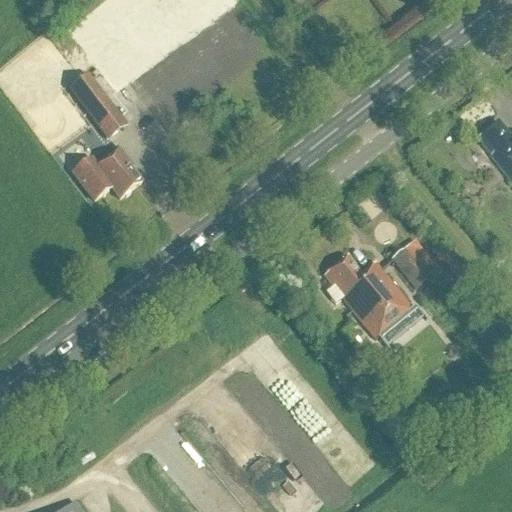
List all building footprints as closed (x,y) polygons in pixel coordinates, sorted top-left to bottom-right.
[(413,62),(442,43),(435,32),(406,51),(413,62)] [(374,75),(382,87),(415,67),(407,54),(374,75)] [(23,91),(48,73),(39,60),(14,78),(8,70),(0,75),(0,80),(12,97),(23,90),(23,91)] [(89,79),(68,95),(107,146),(127,130),(89,79)] [(478,143),(511,185),(511,183),(511,142),(510,144),(497,128),(478,143)] [(69,159),(77,171),(98,156),(89,144),(69,159)] [(118,153),(94,171),(88,164),(70,177),(93,207),(108,195),(117,206),(139,189),(127,173),(131,170),(118,153)] [(354,208),(366,224),(391,205),(379,190),(354,208)] [(405,253),(391,264),(390,266),(415,295),(430,282),(405,253)] [(346,264),(324,282),(331,291),(382,352),(418,322),(374,269),(360,281),(346,264)] [(411,459),(423,450),(409,431),(397,439),(411,459)] [(0,480),(9,497),(21,491),(24,497),(38,490),(25,467),(0,480)]
